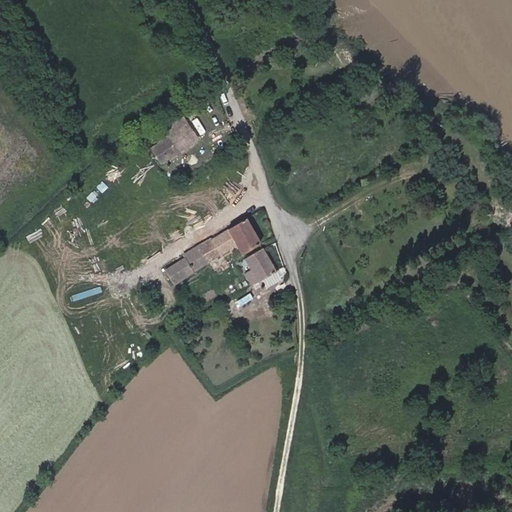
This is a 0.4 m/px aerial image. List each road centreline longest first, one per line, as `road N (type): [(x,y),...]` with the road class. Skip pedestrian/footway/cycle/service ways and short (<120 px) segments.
road 1 (unclassified): [(183,0),(237,108),(296,281)]
road 2 (track): [(296,281),(304,351),(281,511)]
